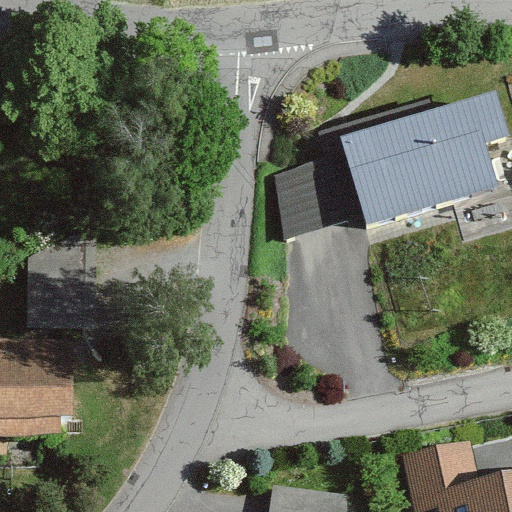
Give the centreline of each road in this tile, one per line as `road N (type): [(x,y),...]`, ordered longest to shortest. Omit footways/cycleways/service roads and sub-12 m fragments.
road 1 (residential): [(188,420),(225,273),(243,30)]
road 2 (residential): [(188,420),(262,429),(360,421),(511,390)]
road 3 (residential): [(243,30),(511,0)]
road 4 (residential): [(8,0),(98,21),(243,30)]
